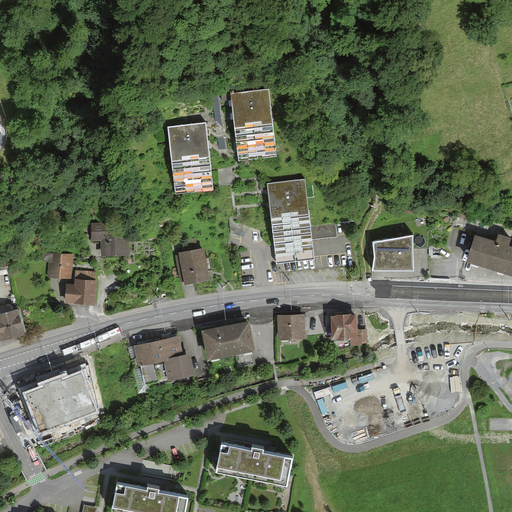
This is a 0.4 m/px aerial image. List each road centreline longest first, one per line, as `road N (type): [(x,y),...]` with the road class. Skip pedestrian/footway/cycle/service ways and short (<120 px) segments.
road 1 (primary): [(0,364),(138,319),(252,300),(327,293),(511,298)]
road 2 (residential): [(213,420),(46,493)]
